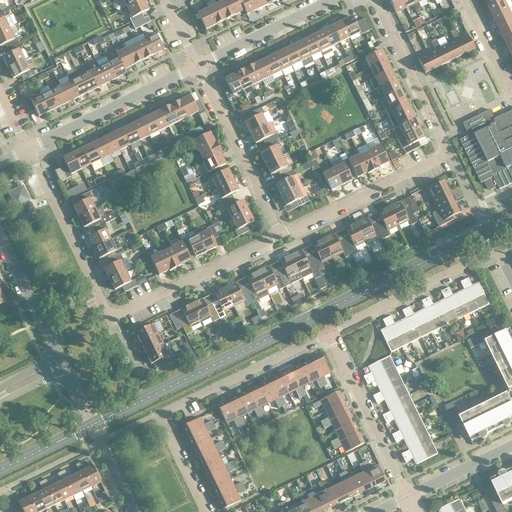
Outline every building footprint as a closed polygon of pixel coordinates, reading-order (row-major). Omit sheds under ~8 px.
[(148,10),(143,0),(142,0),(126,8),(131,18),(129,19),(132,25),(137,22),(143,19),(141,14),(148,10)] [(234,16),(226,0),(225,0),(217,4),(225,20),(234,16)] [(226,0),(234,16),(244,11),(238,0),(226,0)] [(251,0),(238,0),(244,11),(246,15),(256,10),(251,0)] [(266,6),(263,0),(251,0),(256,10),(266,6)] [(405,9),(400,0),(388,0),(395,14),(405,9)] [(415,4),(412,0),(400,0),(405,9),(412,5),(415,4)] [(422,0),(412,0),(415,4),(412,5),(414,10),(419,7),(417,3),(422,0)] [(484,0),(488,8),(504,0),(484,0)] [(509,10),(504,0),(488,8),(493,18),(509,10)] [(225,20),(217,4),(207,9),(215,25),(225,20)] [(215,25),(207,9),(197,14),(205,30),(215,25)] [(511,20),(511,15),(509,10),(493,18),(498,28),(511,20)] [(0,33),(8,29),(14,26),(9,16),(6,17),(3,12),(0,13),(0,33)] [(147,17),(143,19),(137,22),(139,27),(150,22),(147,17)] [(351,17),(341,22),(349,38),(359,33),(359,35),(365,32),(359,21),(354,23),(351,17)] [(365,18),(360,21),(359,21),(365,32),(370,30),(365,18)] [(421,18),(412,22),(415,28),(424,24),(421,18)] [(511,32),(511,20),(498,28),(503,37),(511,32)] [(349,38),(341,22),(331,27),(339,43),(349,38)] [(339,43),(331,27),(322,31),(330,47),(339,43)] [(13,39),(8,29),(0,33),(0,46),(4,44),(7,49),(18,44),(17,39),(16,38),(13,39)] [(332,52),(330,47),(322,31),(312,36),(320,52),(322,57),(332,52)] [(511,44),(511,32),(503,37),(507,47),(511,44)] [(459,39),(457,34),(452,36),(454,41),(447,44),(454,59),(464,54),(456,40),(459,39)] [(155,35),(145,40),(153,56),(163,51),(155,35)] [(474,49),(467,35),(459,39),(456,40),(464,54),(474,49)] [(320,52),(312,36),(302,41),(310,57),(320,52)] [(153,56),(145,40),(135,44),(143,60),(153,56)] [(313,62),(310,57),(302,41),(293,46),(300,62),(303,67),(313,62)] [(19,43),(18,44),(7,49),(9,54),(2,58),(7,68),(24,60),(19,50),(21,49),(19,43)] [(143,60),(135,44),(126,49),(133,65),(143,60)] [(440,48),(437,44),(432,46),(435,50),(427,54),(435,69),(444,64),(437,49),(440,48)] [(454,59),(447,44),(440,48),(437,49),(444,64),(454,59)] [(300,62),(293,46),(283,51),(291,67),(300,62)] [(133,65),(126,49),(115,54),(118,58),(124,70),(133,65)] [(364,58),(369,68),(385,61),(381,50),(364,58)] [(291,67),(283,51),(273,55),(281,71),(291,67)] [(435,69),(427,54),(417,59),(424,74),(435,69)] [(281,71),(273,55),(263,60),(271,76),(281,71)] [(118,58),(108,63),(116,79),(126,74),(124,70),(118,58)] [(29,70),(24,60),(7,68),(12,79),(20,75),(22,81),(34,75),(31,69),(29,70)] [(271,76),(263,60),(254,65),(261,81),(271,76)] [(390,70),(385,61),(369,68),(374,78),(390,70)] [(116,79),(108,63),(98,68),(106,84),(116,79)] [(261,81),(254,65),(244,70),(252,86),(261,81)] [(106,84),(98,68),(89,72),(97,89),(106,84)] [(254,91),(252,86),(244,70),(234,74),(242,90),(245,96),(254,91)] [(395,80),(390,70),(374,78),(379,88),(395,80)] [(97,89),(89,72),(79,77),(87,93),(97,89)] [(242,90),(234,74),(224,79),(227,86),(222,88),(227,100),(233,97),(232,95),(242,90)] [(87,93),(79,77),(69,82),(77,98),(87,93)] [(400,90),(395,80),(379,88),(384,97),(400,90)] [(77,98),(69,82),(60,87),(67,103),(77,98)] [(67,103),(60,87),(50,91),(58,108),(67,103)] [(404,99),(400,90),(384,97),(379,100),(384,109),(404,99)] [(58,108),(50,91),(40,96),(48,112),(58,108)] [(48,112),(40,96),(31,101),(30,99),(24,102),(29,113),(35,111),(38,117),(48,112)] [(198,115),(204,112),(198,100),(193,103),(190,96),(179,101),(187,117),(197,113),(198,115)] [(409,109),(404,99),(384,109),(389,119),(393,117),(409,109)] [(187,117),(179,101),(170,106),(178,122),(187,117)] [(178,122),(170,106),(160,111),(168,127),(178,122)] [(244,123),(249,133),(266,125),(261,115),(263,114),(260,108),(249,114),(251,119),(244,123)] [(414,119),(409,109),(393,117),(398,126),(414,119)] [(511,110),(511,111),(495,119),(492,114),(490,110),(463,124),(469,136),(460,140),(481,184),(483,182),(487,190),(490,191),(498,187),(499,190),(511,183),(511,110)] [(168,127),(160,111),(150,116),(158,132),(168,127)] [(210,123),(204,112),(198,115),(204,126),(210,123)] [(158,132),(150,116),(141,120),(148,136),(158,132)] [(419,128),(414,119),(398,126),(392,129),(397,139),(419,128)] [(148,136),(141,120),(131,125),(139,141),(148,136)] [(270,123),(266,125),(249,133),(255,144),(262,141),(264,145),(276,140),(278,139),(270,123)] [(292,123),(287,125),(290,132),(295,130),(292,123)] [(139,141),(131,125),(121,130),(129,146),(139,141)] [(424,139),(419,128),(397,139),(405,154),(420,147),(417,142),(424,139)] [(129,146),(121,130),(111,135),(119,151),(129,146)] [(197,153),(198,153),(198,152),(215,144),(214,143),(210,133),(192,142),(197,153)] [(119,151),(111,135),(102,139),(109,155),(119,151)] [(109,155),(102,139),(92,144),(100,160),(109,155)] [(279,145),(276,140),(264,145),(267,150),(259,154),(265,165),(281,156),(276,146),(279,145)] [(158,141),(153,144),(155,150),(161,147),(158,141)] [(216,143),(214,143),(215,144),(198,152),(198,153),(203,162),(220,154),(220,155),(221,154),(216,143)] [(100,160),(92,144),(82,149),(90,165),(100,160)] [(368,151),(368,152),(369,151),(377,168),(378,168),(388,163),(379,145),(368,151)] [(303,146),(298,149),(301,155),(307,152),(303,146)] [(90,165),(82,149),(72,154),(80,170),(90,165)] [(393,150),(387,153),(391,161),(397,158),(393,150)] [(314,151),(308,154),(309,162),(317,158),(314,151)] [(368,152),(359,156),(367,173),(366,173),(367,174),(378,169),(378,168),(377,168),(369,151),(368,152)] [(80,170),(72,154),(62,159),(66,165),(60,168),(65,179),(72,176),(71,174),(80,170)] [(203,162),(202,162),(207,173),(218,168),(225,165),(220,155),(220,154),(203,162)] [(359,155),(348,160),(353,171),(356,178),(366,173),(367,173),(359,156),(359,155)] [(286,167),(281,156),(265,165),(270,175),(277,172),(280,177),(291,171),(289,165),(286,167)] [(343,164),(333,169),(341,186),(351,181),(348,173),(353,171),(348,160),(348,159),(342,162),(343,164)] [(65,179),(60,168),(54,171),(59,182),(65,179)] [(207,173),(206,174),(209,180),(211,178),(216,189),(233,180),(227,170),(220,173),(218,168),(207,173)] [(341,186),(333,169),(323,174),(321,172),(315,175),(321,186),(327,184),(330,191),(341,186)] [(294,176),(291,171),(280,177),(282,182),(275,185),(280,196),(297,188),(292,178),(294,176)] [(238,191),(233,180),(216,189),(221,199),(219,200),(221,205),(233,199),(231,195),(238,191)] [(426,190),(432,200),(450,192),(447,185),(445,186),(443,182),(426,190)] [(301,185),(297,188),(280,196),(285,206),(292,203),(295,208),(309,202),(301,185)] [(320,185),(313,189),(317,197),(324,194),(320,185)] [(29,200),(22,186),(8,193),(15,207),(21,205),(22,207),(21,208),(24,215),(34,210),(31,203),(30,203),(29,201),(29,200)] [(73,207),(78,217),(94,209),(90,199),(92,198),(89,192),(77,198),(80,203),(73,207)] [(450,192),(432,200),(437,211),(455,202),(452,196),(450,197),(448,193),(450,192)] [(405,200),(408,207),(410,211),(417,208),(411,197),(405,200)] [(235,204),(233,199),(221,205),(224,211),(226,210),(231,220),(248,212),(243,201),(235,204)] [(455,202),(437,211),(432,214),(438,227),(456,218),(455,215),(460,213),(457,206),(455,207),(453,203),(455,202)] [(399,203),(388,208),(397,226),(408,221),(410,226),(416,223),(412,215),(410,211),(408,207),(403,210),(399,203)] [(100,207),(94,209),(78,217),(83,228),(90,225),(93,230),(104,224),(115,219),(112,213),(105,216),(100,207)] [(397,226),(388,208),(378,213),(381,220),(375,223),(383,239),(389,236),(387,231),(397,226)] [(253,222),(248,212),(231,220),(236,230),(234,231),(237,237),(249,231),(246,226),(253,222)] [(217,219),(210,222),(214,228),(220,225),(217,219)] [(366,219),(356,224),(364,242),(375,237),(377,242),(383,239),(375,223),(370,226),(366,219)] [(107,229),(104,224),(93,230),(95,234),(88,238),(93,249),(110,241),(105,230),(107,229)] [(364,242),(356,224),(345,230),(348,236),(343,239),(350,255),(357,252),(354,247),(364,242)] [(207,231),(197,236),(205,252),(216,247),(212,240),(218,237),(212,226),(206,229),(207,231)] [(131,230),(126,233),(129,240),(135,237),(131,230)] [(334,235),(323,240),(332,258),(342,253),(344,258),(350,255),(343,239),(337,242),(334,235)] [(423,235),(416,238),(419,244),(426,240),(423,235)] [(205,252),(197,236),(187,241),(186,238),(180,241),(180,243),(181,243),(186,253),(191,250),(195,258),(205,252)] [(116,238),(110,241),(93,249),(98,259),(106,256),(108,261),(120,255),(123,253),(116,238)] [(332,258),(323,240),(312,246),(315,253),(310,255),(317,271),(318,271),(321,270),(324,268),(321,263),(332,258)] [(181,243),(180,243),(170,248),(170,249),(171,249),(179,265),(180,265),(190,260),(186,253),(181,243)] [(170,249),(161,253),(161,254),(169,270),(168,271),(169,272),(180,266),(180,265),(179,265),(171,249),(170,249)] [(301,251),(290,257),(301,279),(311,274),(314,280),(320,277),(317,271),(310,255),(304,258),(301,251)] [(158,276),(168,271),(169,270),(161,254),(161,253),(161,252),(149,258),(158,276)] [(144,254),(139,257),(142,264),(147,261),(144,254)] [(122,261),(120,255),(108,261),(111,266),(103,269),(109,280),(125,272),(120,262),(122,261)] [(301,279),(290,257),(279,262),(283,269),(277,271),(285,287),(301,279)] [(363,260),(356,263),(359,268),(366,265),(363,260)] [(148,262),(140,265),(144,273),(152,269),(148,262)] [(268,267),(257,273),(266,291),(276,286),(278,290),(285,287),(277,271),(271,274),(268,267)] [(130,282),(125,272),(109,280),(114,290),(121,287),(124,292),(137,286),(134,280),(130,282)] [(266,291),(257,273),(246,278),(250,285),(244,288),(252,303),(268,295),(266,291)] [(143,277),(136,280),(138,285),(145,282),(143,277)] [(468,279),(464,281),(479,310),(489,305),(479,284),(472,287),(468,279)] [(479,310),(464,281),(460,282),(464,291),(459,293),(469,315),(479,310)] [(235,284),(224,289),(233,307),(243,302),(246,306),(252,303),(244,288),(238,290),(235,284)] [(59,298),(67,293),(65,288),(56,292),(59,298)] [(449,288),(445,290),(459,319),(469,315),(459,293),(453,296),(449,288)] [(233,307),(224,289),(213,294),(217,301),(211,304),(219,320),(225,316),(223,312),(233,307)] [(459,319),(445,290),(441,292),(445,300),(439,303),(450,324),(459,319)] [(298,294),(291,298),(294,303),(300,300),(298,294)] [(430,298),(426,300),(440,329),(450,324),(439,303),(433,306),(430,298)] [(202,300),(191,305),(200,323),(210,318),(213,323),(219,320),(211,304),(205,307),(202,300)] [(440,329),(426,300),(422,301),(426,310),(420,312),(430,334),(440,329)] [(200,323),(191,305),(181,310),(184,317),(178,320),(180,324),(182,328),(186,336),(192,333),(190,328),(200,323)] [(410,307),(406,309),(421,338),(430,334),(420,312),(414,315),(410,307)] [(258,316),(259,318),(265,315),(262,309),(256,312),(258,316)] [(421,338),(406,309),(402,311),(406,319),(400,322),(411,343),(421,338)] [(169,316),(174,327),(180,324),(178,320),(175,313),(169,316)] [(258,316),(251,320),(253,325),(260,322),(259,318),(258,316)] [(391,317),(387,319),(401,348),(411,343),(400,322),(395,325),(391,317)] [(401,348),(387,319),(383,320),(387,328),(381,332),(387,345),(391,353),(401,348)] [(137,337),(140,344),(158,335),(152,324),(136,332),(138,337),(137,337)] [(500,325),(467,341),(471,349),(485,342),(503,333),(500,325)] [(503,333),(485,342),(491,354),(497,366),(511,358),(511,339),(511,340),(506,331),(503,333)] [(163,345),(158,335),(140,344),(142,343),(144,347),(142,348),(145,354),(163,345)] [(168,356),(163,345),(145,354),(147,353),(149,358),(147,358),(150,365),(152,364),(164,358),(168,356)] [(424,346),(418,348),(421,354),(426,351),(424,346)] [(320,355),(310,360),(323,387),(326,385),(322,377),(329,374),(320,355)] [(395,367),(390,356),(368,367),(372,373),(364,377),(365,381),(395,367)] [(164,358),(152,364),(155,370),(167,364),(164,358)] [(511,358),(497,366),(503,378),(508,390),(509,390),(511,388),(511,358)] [(323,387),(310,360),(299,365),(308,384),(315,381),(319,389),(323,387)] [(308,384),(299,365),(289,370),(302,397),(306,395),(302,387),(308,384)] [(400,376),(395,367),(365,381),(367,385),(375,381),(378,387),(400,376)] [(302,397),(289,370),(279,375),(288,394),(295,391),(298,399),(302,397)] [(288,394),(279,375),(268,380),(281,407),(285,405),(281,397),(288,394)] [(404,386),(400,376),(378,387),(381,392),(373,396),(375,400),(404,386)] [(281,407),(268,380),(258,385),(267,404),(274,401),(278,409),(281,407)] [(267,404),(258,385),(248,390),(261,417),(265,415),(261,407),(267,404)] [(409,396),(404,386),(375,400),(377,404),(385,400),(388,406),(409,396)] [(495,400),(483,405),(494,427),(502,423),(504,427),(504,426),(505,427),(506,427),(507,427),(508,427),(509,427),(509,426),(510,426),(510,425),(511,425),(511,424),(511,423),(509,419),(511,417),(511,388),(509,390),(508,390),(506,391),(507,394),(495,400)] [(261,417),(248,390),(238,395),(247,414),(253,411),(257,419),(261,417)] [(343,402),(338,392),(320,401),(312,405),(313,409),(322,405),(325,411),(343,402)] [(247,414),(238,395),(227,400),(241,427),(244,425),(240,417),(247,414)] [(414,405),(409,396),(388,406),(391,412),(383,416),(384,420),(414,405)] [(241,427),(227,400),(217,405),(226,424),(233,421),(237,429),(241,427)] [(348,413),(343,402),(325,411),(328,418),(320,422),(322,426),(348,413)] [(452,403),(444,407),(454,427),(462,423),(459,417),(452,403)] [(419,415),(414,405),(384,420),(386,424),(394,420),(397,426),(419,415)] [(459,417),(462,423),(468,436),(470,439),(478,435),(480,438),(481,438),(481,439),(482,439),(483,439),(484,439),(485,439),(485,438),(486,438),(486,437),(487,437),(487,436),(487,435),(486,431),(494,427),(483,405),(471,411),(459,417)] [(353,423),(348,413),(322,426),(323,429),(332,425),(335,432),(353,423)] [(423,425),(419,415),(397,426),(400,431),(392,435),(394,439),(423,425)] [(181,427),(186,438),(213,425),(211,421),(203,425),(200,418),(181,427)] [(358,433),(353,423),(335,432),(338,438),(330,442),(332,446),(358,433)] [(462,423),(454,427),(461,440),(468,436),(462,423)] [(215,428),(213,425),(186,438),(191,448),(210,439),(207,432),(215,428)] [(428,434),(423,425),(394,439),(396,443),(404,439),(407,445),(428,434)] [(364,444),(358,433),(332,446),(333,450),(342,446),(345,453),(364,444)] [(433,444),(428,434),(407,445),(410,451),(402,455),(403,459),(433,444)] [(213,446),(210,439),(191,448),(196,458),(223,445),(221,442),(213,446)] [(438,454),(433,444),(403,459),(405,462),(413,459),(416,465),(438,454)] [(225,449),(223,445),(196,458),(201,469),(220,460),(217,453),(225,449)] [(223,466),(220,460),(201,469),(206,479),(233,466),(231,462),(223,466)] [(82,461),(78,463),(90,487),(100,483),(92,467),(86,469),(82,461)] [(366,461),(362,463),(374,487),(385,482),(377,466),(370,470),(366,461)] [(90,487),(78,463),(75,465),(79,473),(73,476),(81,492),(90,487)] [(374,487),(362,463),(359,465),(363,473),(356,476),(364,492),(374,487)] [(235,469),(233,466),(206,479),(211,489),(230,480),(227,473),(235,469)] [(64,470),(60,472),(72,496),(81,492),(73,476),(68,478),(64,470)] [(346,471),(342,473),(353,497),(364,492),(356,476),(350,480),(346,471)] [(502,471),(501,472),(500,472),(499,473),(499,474),(499,475),(498,476),(500,479),(491,484),(493,486),(502,505),(511,500),(511,473),(508,476),(506,472),(505,472),(504,472),(503,471),(502,471)] [(72,496),(60,472),(56,474),(60,482),(55,485),(63,501),(72,496)] [(353,497),(342,473),(338,475),(342,483),(336,486),(343,502),(353,497)] [(46,479),(42,481),(54,505),(63,501),(55,485),(50,488),(46,479)] [(233,487),(230,480),(211,489),(216,499),(243,486),(241,483),(233,487)] [(54,505),(42,481),(38,483),(42,491),(37,494),(45,510),(54,505)] [(325,481),(321,483),(333,507),(343,502),(336,486),(329,490),(325,481)] [(333,507),(321,483),(318,485),(322,493),(315,497),(323,511),(333,507)] [(245,490),(243,486),(216,499),(221,510),(240,501),(237,494),(245,490)] [(502,505),(493,486),(485,490),(496,511),(505,511),(502,505)] [(478,490),(471,494),(474,500),(481,496),(478,490)] [(304,492),(301,493),(309,511),(322,511),(323,511),(315,497),(308,500),(304,492)] [(102,493),(95,496),(99,503),(105,500),(102,493)] [(309,511),(301,493),(297,495),(299,500),(293,503),(297,511),(309,511)] [(40,511),(45,510),(37,494),(27,498),(34,511),(40,511)] [(34,511),(27,498),(18,503),(20,507),(14,510),(14,511),(34,511)] [(93,498),(86,502),(90,508),(96,505),(93,498)] [(459,511),(465,509),(460,499),(439,510),(439,511),(459,511)] [(284,502),(280,503),(284,511),(297,511),(293,503),(286,506),(284,502)] [(86,503),(81,505),(83,511),(89,508),(86,503)] [(284,511),(280,503),(277,505),(279,510),(274,511),(284,511)]
